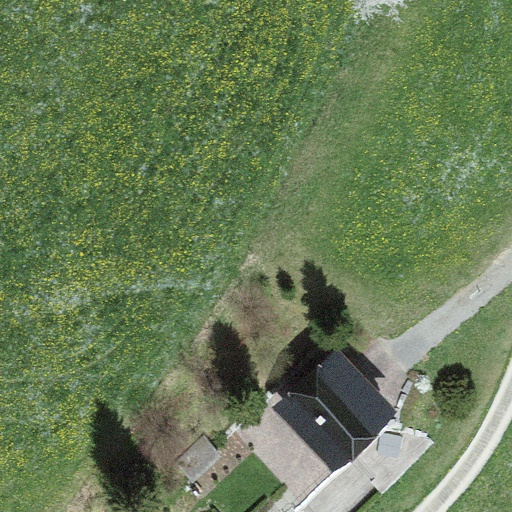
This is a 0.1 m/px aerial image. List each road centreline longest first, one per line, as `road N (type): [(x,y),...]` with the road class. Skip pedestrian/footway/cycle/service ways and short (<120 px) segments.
road 1 (track): [(425,511),(511,390)]
road 2 (track): [(419,344),(511,267)]
